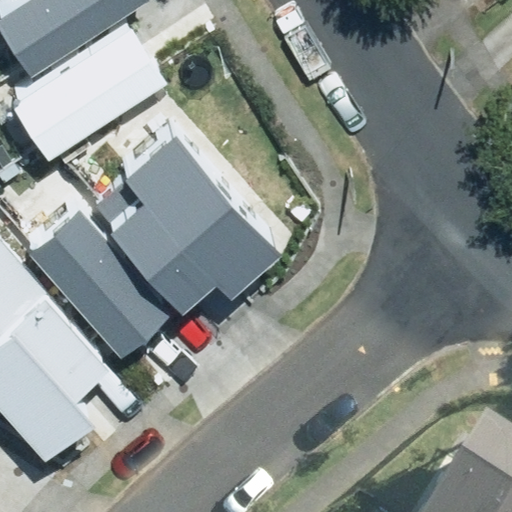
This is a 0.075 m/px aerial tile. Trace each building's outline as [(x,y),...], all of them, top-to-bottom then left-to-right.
[(1,0),(28,42),(96,0),(1,0)] [(118,0),(9,67),(44,125),(166,50),(134,0),(118,0)] [(96,177),(182,273),(214,245),(229,261),(278,218),(169,96),(120,139),(128,149),(96,177)] [(30,219),(120,323),(169,282),(79,177),(30,219)] [(0,214),(0,380),(43,430),(95,385),(76,364),(106,337),(0,214)] [(511,511),(511,419),(489,406),(419,511),(382,511),(377,508),(373,511),(511,511)]
